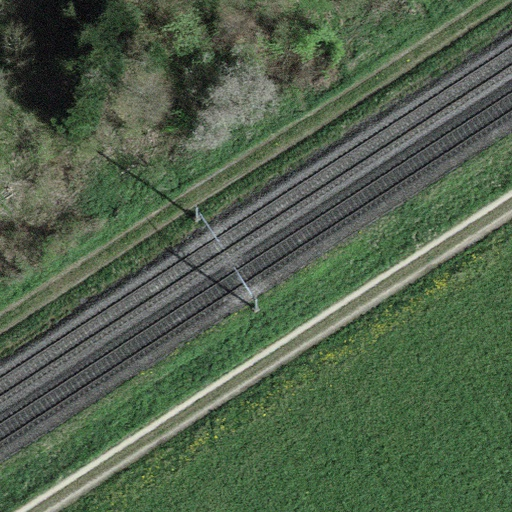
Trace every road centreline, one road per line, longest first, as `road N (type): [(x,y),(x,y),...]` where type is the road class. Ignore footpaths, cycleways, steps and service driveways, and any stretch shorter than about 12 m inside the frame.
road 1 (track): [(495,0),(0,322)]
road 2 (track): [(31,511),(511,201)]
